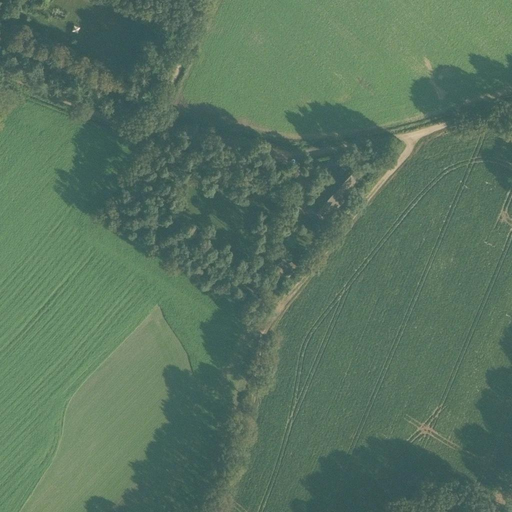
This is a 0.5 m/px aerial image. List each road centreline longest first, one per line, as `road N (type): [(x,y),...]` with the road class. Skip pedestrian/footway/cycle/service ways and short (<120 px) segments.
road 1 (track): [(211,511),(261,344),(294,281),(415,134)]
road 2 (track): [(415,134),(288,152),(152,122),(133,130),(0,74)]
road 3 (track): [(215,0),(152,122)]
